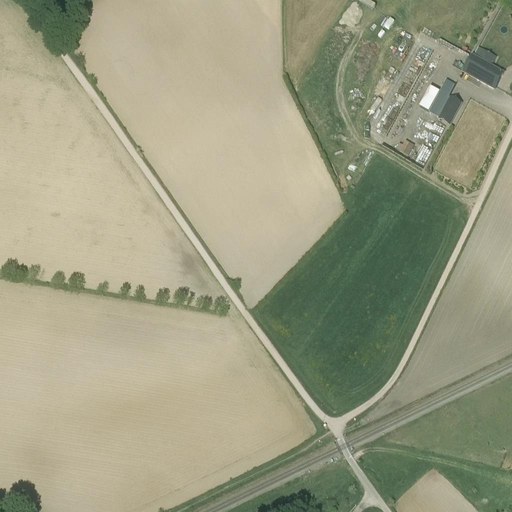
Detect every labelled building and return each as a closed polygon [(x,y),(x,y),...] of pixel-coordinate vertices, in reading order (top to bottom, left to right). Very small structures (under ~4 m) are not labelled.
[(497,88),(505,74),(491,67),(496,58),(482,51),(477,59),(472,56),(461,75),(494,93),(497,88)] [(430,88),(419,108),(429,113),(440,94),(430,88)] [(443,106),(436,118),(438,119),(437,121),(450,128),(462,105),(449,98),(445,106),(443,106)] [(409,156),(414,146),(405,141),(400,152),(409,156)] [(425,146),(418,159),(426,164),(433,151),(425,146)]
